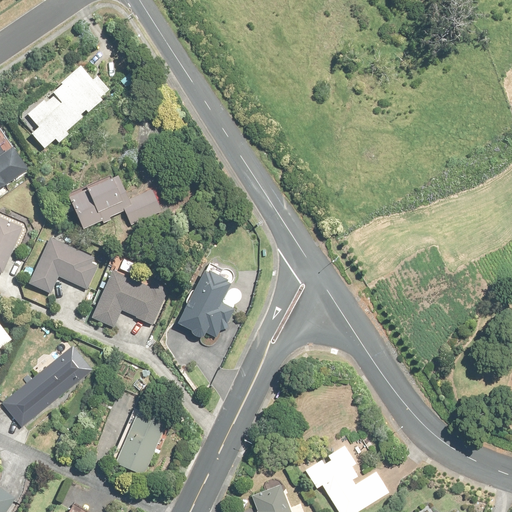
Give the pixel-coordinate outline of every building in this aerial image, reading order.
[(68,132),(84,117),(82,115),(88,110),(90,112),(103,100),(100,97),(110,88),(98,76),(94,80),(82,66),(63,83),(64,84),(54,92),(56,94),(48,102),(45,99),(29,114),(40,126),(32,133),(46,148),(56,139),(60,143),(70,134),(68,132)] [(0,189),(30,169),(0,125),(0,189)] [(119,176),(114,178),(113,174),(69,192),(84,228),(103,220),(104,223),(112,220),(111,217),(126,211),(132,225),(164,212),(154,189),(129,200),(119,176)] [(0,273),(1,272),(4,273),(23,231),(0,220),(0,273)] [(30,284),(50,293),(59,276),(88,290),(102,260),(53,236),(30,284)] [(225,268),(224,268),(224,269),(212,262),(179,323),(193,330),(193,331),(193,332),(193,333),(194,333),(194,334),(195,335),(196,335),(196,336),(197,336),(198,336),(199,337),(200,337),(201,336),(202,336),(203,336),(204,335),(205,334),(206,333),(206,332),(216,338),(222,327),(225,329),(236,309),(221,302),(235,277),(235,276),(234,276),(234,275),(234,274),(234,273),(233,273),(233,272),(232,271),(231,270),(230,270),(230,269),(229,269),(228,269),(227,268),(226,268),(225,268)] [(115,327),(122,311),(154,325),(170,289),(117,265),(93,318),(115,327)] [(0,349),(12,341),(0,323),(0,349)] [(18,378),(24,386),(4,402),(22,425),(92,369),(74,346),(32,380),(26,372),(18,378)] [(169,420),(141,408),(116,463),(145,475),(169,420)] [(322,485),(332,500),(339,511),(354,511),(355,511),(388,491),(375,472),(357,484),(354,479),(358,476),(352,467),(358,463),(346,445),(329,456),(332,461),(326,465),(322,460),(306,470),(318,488),(322,485)] [(302,511),(301,507),(292,510),(282,484),(253,496),(258,511),(257,511),(302,511)] [(0,486),(0,511),(9,511),(18,500),(0,486)]
